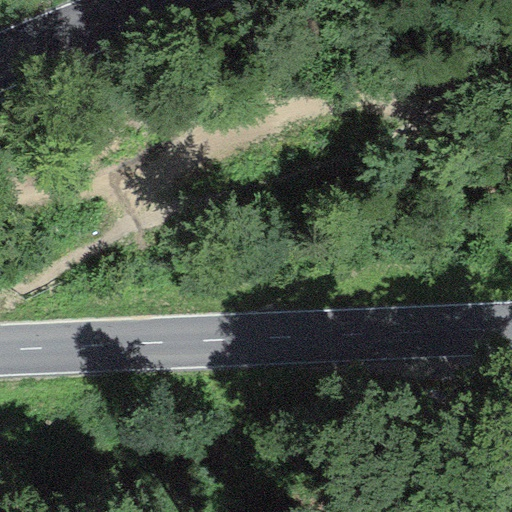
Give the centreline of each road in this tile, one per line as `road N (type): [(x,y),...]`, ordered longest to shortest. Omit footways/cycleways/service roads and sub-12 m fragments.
road 1 (tertiary): [(511,328),(329,346),(0,357)]
road 2 (tertiary): [(0,59),(171,0)]
